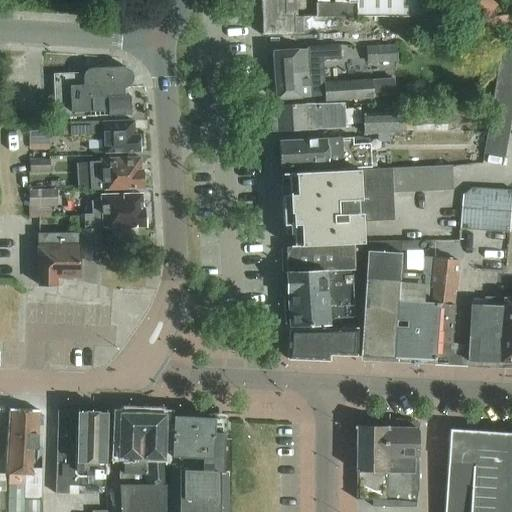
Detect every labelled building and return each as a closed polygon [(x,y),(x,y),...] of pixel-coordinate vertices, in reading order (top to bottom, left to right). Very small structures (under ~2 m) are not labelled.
[(315,17),(428,18),(428,0),(261,0),(261,17),(262,17),(262,16),(268,15),(268,21),(262,25),(262,42),(266,48),(285,45),(284,35),(302,35),(303,17),(315,17)] [(502,44),(511,45),(511,34),(504,33),(502,44)] [(500,55),(511,56),(511,45),(502,44),(500,55)] [(397,62),(396,45),(366,46),(367,63),(397,62)] [(372,79),(372,81),(324,83),(323,61),(341,60),(341,55),(340,55),(340,46),(307,48),(306,50),(273,52),(273,54),(274,54),(275,73),(274,73),(274,76),(275,76),(276,97),(276,100),(325,97),(325,101),(373,98),(395,96),(394,78),(372,79)] [(499,66),(511,68),(511,56),(500,55),(499,66)] [(497,77),(511,79),(511,68),(499,66),(497,77)] [(124,67),(122,67),(93,68),(88,70),(84,74),(79,72),(53,74),(55,117),(131,115),(130,95),(124,95),(124,88),(126,87),(128,86),(130,85),(131,84),(132,82),(133,80),(133,79),(133,78),(133,76),(132,74),(132,72),(130,70),(129,69),(128,68),(127,68),(126,67),(124,67)] [(495,88),(511,90),(511,79),(497,77),(495,88)] [(511,102),(511,90),(495,88),(493,99),(511,102)] [(491,110),(511,113),(511,102),(493,99),(491,110)] [(344,103),(276,106),(276,108),(279,108),(280,130),(277,130),(277,132),(345,129),(344,103)] [(511,113),(491,110),(490,121),(511,124),(511,117),(511,113)] [(363,113),(364,135),(405,133),(405,111),(363,113)] [(488,132),(509,135),(511,124),(490,121),(488,132)] [(102,153),(139,152),(138,136),(133,136),(133,122),(77,123),(77,128),(79,127),(79,134),(92,134),(92,128),(101,128),(101,137),(92,137),(93,153),(102,153)] [(50,149),(49,125),(29,126),(30,150),(50,149)] [(486,143),(507,146),(509,135),(488,132),(486,143)] [(354,138),(339,139),(279,142),(280,168),(371,163),(370,142),(354,142),(354,138)] [(507,146),(486,143),(484,154),(505,157),(507,146)] [(89,163),(89,164),(90,191),(142,188),(141,170),(134,171),(134,158),(100,159),(100,162),(89,163)] [(50,171),(50,159),(30,159),(30,172),(50,171)] [(290,245),(290,247),(321,246),(363,244),(363,231),(363,223),(395,221),(393,194),(454,191),(453,166),(281,173),(284,225),(293,225),(293,234),(294,245),(290,245)] [(463,194),(461,227),(510,231),(511,202),(511,190),(472,187),(463,194)] [(29,190),(29,217),(51,217),(51,207),(57,206),(57,189),(29,190)] [(144,227),(143,209),(141,209),(140,194),(122,195),(122,199),(116,199),(116,195),(101,195),(101,201),(90,201),(91,214),(84,214),(84,228),(102,228),(144,227)] [(103,257),(102,228),(84,228),(78,228),(79,257),(103,257)] [(55,277),(78,277),(77,234),(37,234),(37,246),(37,285),(55,285),(55,277)] [(361,356),(394,358),(397,302),(400,255),(401,246),(401,242),(369,244),(368,252),(367,252),(361,356),(360,355),(360,357),(361,357),(361,356)] [(354,245),(286,247),(287,273),(351,270),(355,270),(355,269),(353,269),(352,246),(354,246),(354,245)] [(398,302),(397,302),(394,358),(434,359),(434,361),(435,361),(439,303),(432,303),(434,287),(432,287),(434,259),(424,258),(422,275),(402,274),(401,273),(398,302)] [(457,261),(434,259),(432,287),(434,287),(432,303),(439,303),(435,361),(452,362),(455,306),(454,306),(457,261)] [(287,273),(288,296),(352,293),(351,270),(287,273)] [(352,293),(288,296),(290,327),(330,325),(329,318),(353,317),(352,293)] [(511,298),(511,301),(505,300),(501,362),(511,362),(511,298)] [(501,362),(505,300),(498,300),(497,308),(472,307),(468,361),(470,361),(470,360),(501,362)] [(288,359),(321,360),(329,361),(329,356),(355,356),(356,330),(289,331),(288,359)] [(29,410),(9,410),(6,474),(9,474),(7,511),(41,511),(42,468),(30,468),(31,449),(36,449),(38,411),(36,410),(36,414),(32,414),(29,412),(29,410)] [(59,410),(58,410),(55,494),(69,494),(69,485),(104,486),(106,412),(105,412),(105,413),(59,411),(59,410)] [(135,414),(119,414),(117,465),(119,500),(119,511),(169,511),(169,497),(169,484),(168,458),(164,458),(165,448),(165,421),(165,415),(137,413),(135,414)] [(171,511),(226,511),(228,470),(221,469),(224,431),(214,430),(215,418),(202,418),(201,420),(196,420),(195,417),(174,416),(174,422),(165,421),(165,448),(173,448),(171,467),(171,511)] [(418,458),(419,428),(417,428),(417,425),(358,420),(358,425),(358,498),(371,499),(371,505),(414,506),(415,489),(417,489),(417,458),(418,458)] [(511,511),(511,433),(449,429),(444,511),(511,511)]
